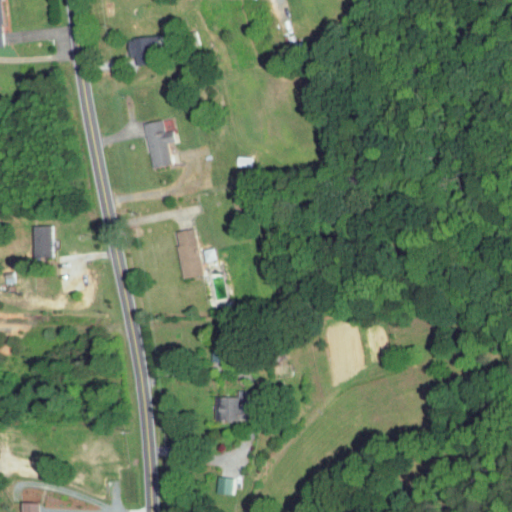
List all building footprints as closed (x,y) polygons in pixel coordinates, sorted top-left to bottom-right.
[(124,58),(152,57),(151,31),(123,32),(124,58)] [(145,162),(166,157),(161,136),(170,134),(167,124),(158,126),(155,114),(136,118),(145,162)] [(225,196),(229,212),(240,210),(238,202),(231,203),(230,195),(225,196)] [(24,250),(44,249),(42,219),(23,220),(24,250)] [(167,227),(177,272),(196,268),(186,223),(167,227)] [(243,385),(231,384),(231,391),(214,391),(214,400),(209,400),(209,413),(243,414),(243,385)] [(226,471),(210,470),(209,487),(225,488),(226,471)] [(14,511),(34,511),(35,496),(15,496),(14,511)]
